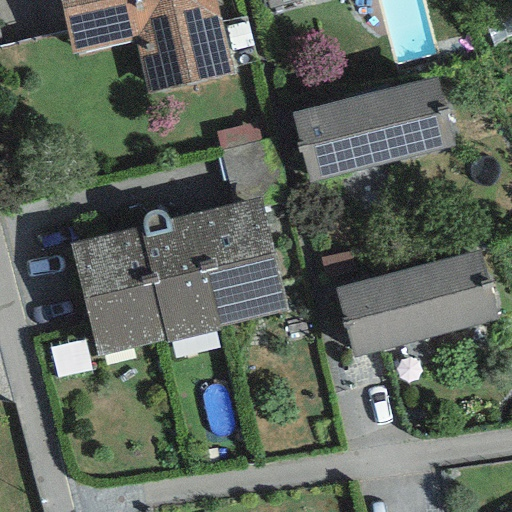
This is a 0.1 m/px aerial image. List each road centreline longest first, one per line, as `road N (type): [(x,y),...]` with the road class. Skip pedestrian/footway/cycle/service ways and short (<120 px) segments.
road 1 (residential): [(75,493),(511,447)]
road 2 (residential): [(0,222),(75,493)]
